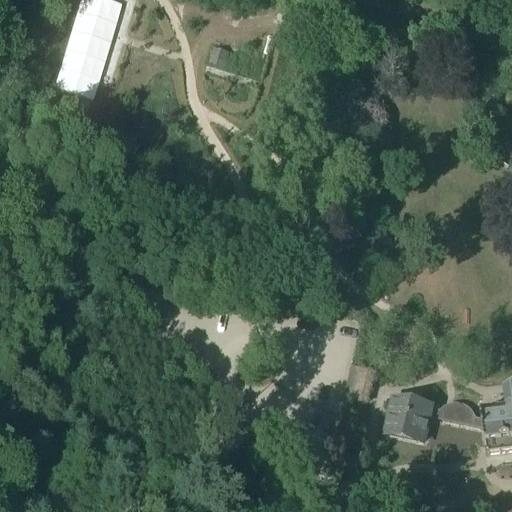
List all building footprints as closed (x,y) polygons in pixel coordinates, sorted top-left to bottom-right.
[(92,104),(121,8),(93,0),(82,0),(54,92),(92,104)] [(227,56),(212,51),(209,62),(224,66),(227,56)] [(511,398),(504,399),(507,418),(481,422),(481,423),(483,435),(486,456),(511,452),(511,398)] [(424,445),(429,422),(432,413),(393,404),(385,436),(424,445)] [(440,415),(432,413),(429,422),(483,435),(481,423),(475,422),(474,420),(473,419),(471,416),(470,414),(467,412),(465,411),(464,410),(460,409),(459,409),(457,408),(455,408),(453,408),(451,409),(449,409),(446,410),(444,411),(443,412),(442,414),(440,415)]
